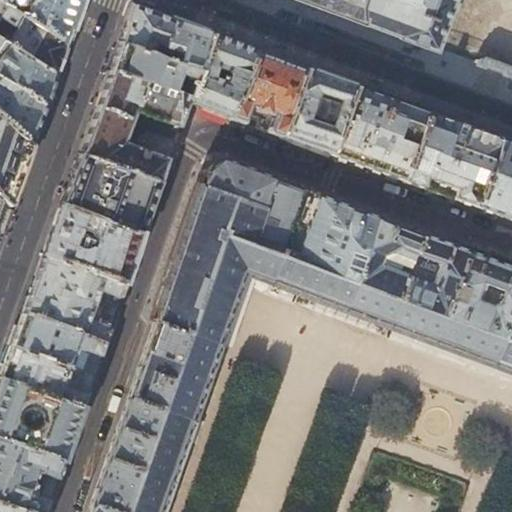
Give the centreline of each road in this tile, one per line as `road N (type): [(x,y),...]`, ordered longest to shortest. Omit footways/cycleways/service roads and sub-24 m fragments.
road 1 (residential): [(64,511),(190,147)]
road 2 (residential): [(190,147),(214,133),(511,244)]
road 3 (residential): [(511,115),(194,0)]
road 4 (residential): [(106,0),(0,300)]
